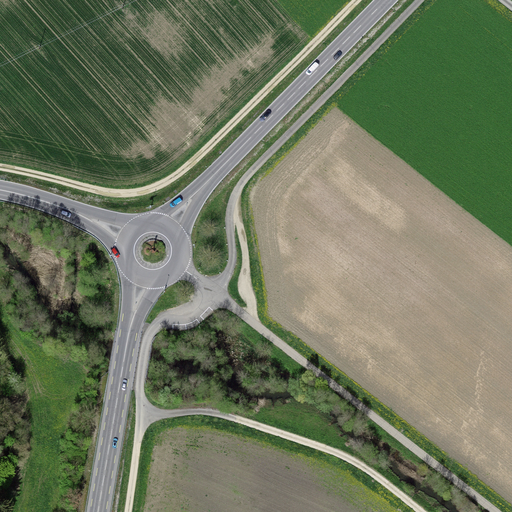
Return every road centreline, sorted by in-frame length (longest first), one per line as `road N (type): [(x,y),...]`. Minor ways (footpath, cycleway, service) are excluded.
road 1 (track): [(420,0),(242,181),(230,205),(232,258),(224,279),(197,306),(149,333),(141,413)]
road 2 (track): [(354,0),(160,184),(127,193),(0,167)]
road 3 (track): [(497,511),(178,264)]
road 4 (secondary): [(170,227),(385,0)]
road 5 (track): [(141,413),(208,410),(345,455),(421,511)]
road 6 (secondary): [(98,511),(145,278)]
road 7 (secondary): [(128,235),(0,190)]
